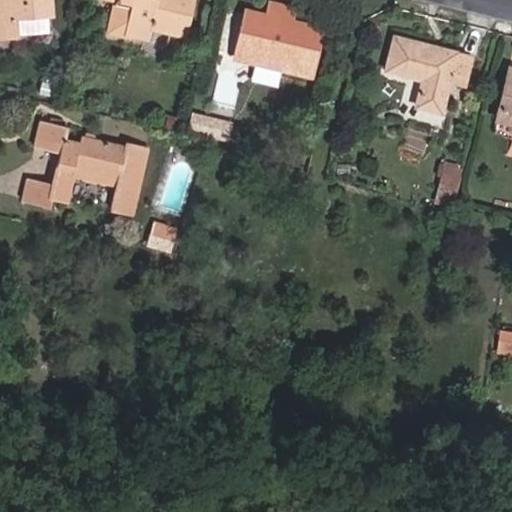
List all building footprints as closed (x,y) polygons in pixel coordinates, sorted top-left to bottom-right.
[(16,18),(51,15),(49,0),(0,0),(0,37),(17,37),(16,18)] [(185,37),(193,0),(114,0),(133,5),(129,20),(113,16),(110,30),(148,40),(150,29),(185,37)] [(270,4),(266,17),(247,12),(236,58),(310,77),(321,31),(290,23),(294,10),(270,4)] [(464,85),(471,57),(394,38),(385,70),(421,80),(415,106),(440,112),(449,81),(464,85)] [(279,84),(282,71),(256,65),(253,78),(279,84)] [(511,69),(510,69),(497,117),(511,120),(511,69)] [(229,142),(234,123),(194,112),(189,131),(229,142)] [(494,130),(511,135),(511,120),(497,117),(494,130)] [(110,210),(133,215),(149,149),(127,144),(125,149),(84,138),(82,144),(65,140),(67,129),(39,122),(33,146),(60,154),(52,184),(27,178),(22,197),(48,204),(49,199),(68,204),(75,176),(116,186),(110,210)] [(461,166),(446,162),(443,175),(458,178),(461,166)] [(452,200),(458,178),(443,175),(438,196),(452,200)] [(511,333),(500,332),(497,353),(511,355),(511,333)]
